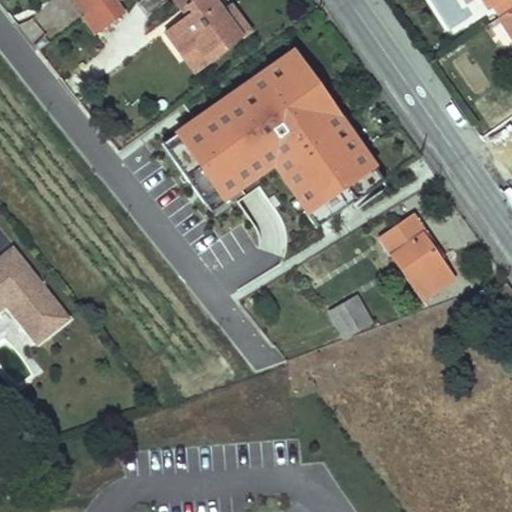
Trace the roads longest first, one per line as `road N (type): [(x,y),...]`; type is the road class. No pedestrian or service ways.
road 1 (residential): [(0,29),(237,326)]
road 2 (secondary): [(355,0),(511,223)]
